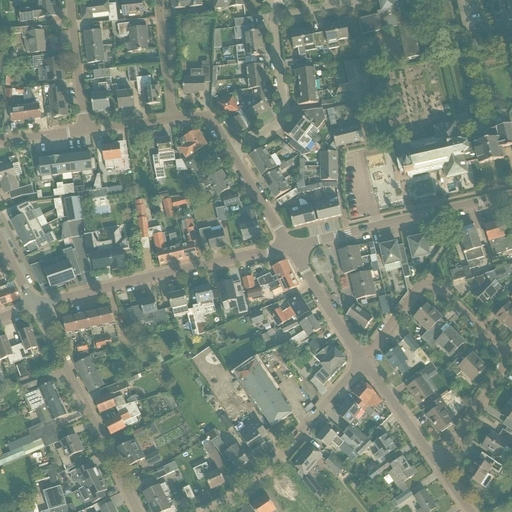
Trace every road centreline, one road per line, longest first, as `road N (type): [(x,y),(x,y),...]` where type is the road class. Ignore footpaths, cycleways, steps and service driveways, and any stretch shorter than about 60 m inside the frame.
road 1 (residential): [(438,465),(504,354),(429,283),(361,360)]
road 2 (residential): [(33,307),(290,247)]
road 3 (residential): [(137,511),(33,307)]
road 4 (residential): [(290,247),(511,195)]
road 5 (residential): [(361,360),(262,473),(211,511)]
road 6 (residential): [(230,157),(282,116),(274,17)]
road 7 (residential): [(361,360),(290,247)]
road 8 (residential): [(84,130),(68,0)]
road 9 (residential): [(438,465),(361,360)]
road 10 (residential): [(172,120),(157,0)]
